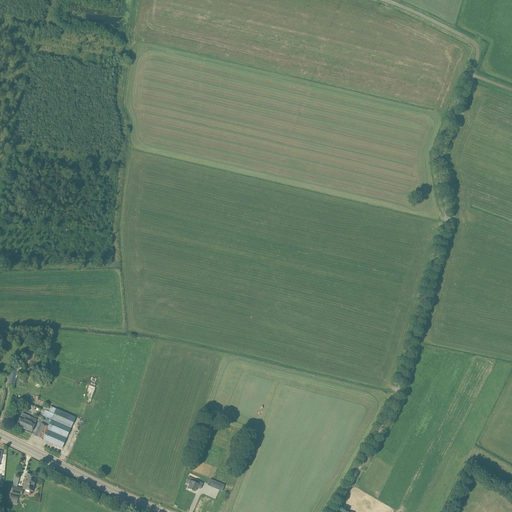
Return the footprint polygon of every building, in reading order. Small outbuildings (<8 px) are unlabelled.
[(17,375),(16,375),(16,374),(19,374),(20,369),(17,369),(18,367),(12,366),(8,384),(14,386),(15,381),(16,381),(17,375)] [(53,415),(56,409),(51,406),(48,412),(53,415)] [(59,410),(56,409),(53,415),(51,420),(48,426),(41,423),(34,437),(43,440),(46,441),(46,442),(62,449),(76,417),(59,410)] [(53,415),(48,412),(45,411),(43,416),(51,420),(53,415)] [(35,423),(37,420),(22,413),(20,419),(19,418),(18,419),(17,420),(17,421),(16,421),(16,422),(16,423),(16,424),(18,424),(17,425),(32,432),(35,423)] [(27,474),(23,489),(12,486),(10,492),(21,495),(23,489),(32,492),(36,477),(27,474)] [(203,483),(188,477),(186,483),(189,485),(187,488),(195,492),(197,486),(201,488),(203,483)] [(213,480),(211,486),(222,491),(224,485),(213,480)]
